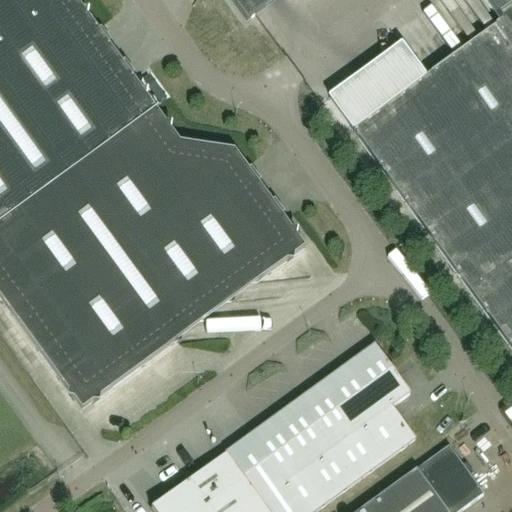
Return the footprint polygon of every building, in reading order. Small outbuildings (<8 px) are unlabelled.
[(0,0),(0,300),(82,412),(255,285),(142,130),(172,135),(161,119),(155,112),(73,0),(0,0)] [(229,0),(245,22),(276,0),(229,0)] [(357,80),(330,100),(353,132),(352,132),(511,350),(511,0),(482,0),(496,18),(497,18),(501,24),(425,79),(380,112),(357,80)] [(142,130),(255,285),(304,250),(233,153),(179,145),(172,135),(142,130)] [(316,511),(414,441),(390,409),(408,395),(373,347),(224,456),(224,455),(149,509),(151,511),(316,511)] [(460,511),(482,496),(447,448),(415,472),(401,482),(359,511),(460,511)]
